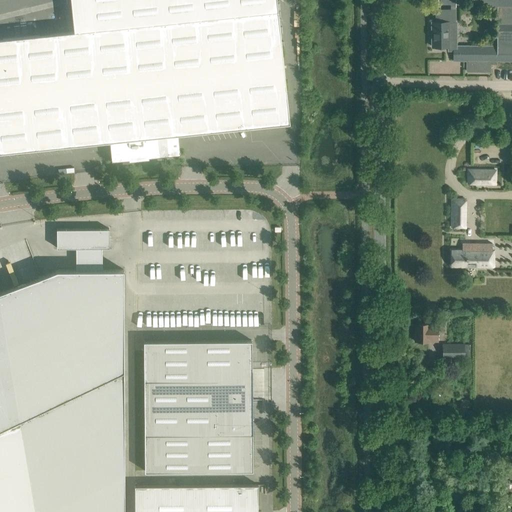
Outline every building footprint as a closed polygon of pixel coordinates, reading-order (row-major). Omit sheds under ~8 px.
[(148,157),(148,158),(149,158),(149,155),(179,152),(179,154),(180,153),(178,134),(290,122),(276,0),(71,0),(74,31),(0,38),(0,151),(110,141),(112,160),(113,160),(113,159),(129,157),(129,160),(130,160),(130,159),(148,157)] [(497,22),(496,22),(496,46),(467,45),(467,47),(454,47),(454,60),(467,60),(467,71),(491,72),(491,61),(511,60),(511,0),(470,0),(471,9),(497,9),(497,22)] [(432,38),(432,47),(449,46),(449,39),(456,39),(456,22),(434,22),(434,38),(432,38)] [(496,185),(496,170),(468,169),(467,184),(496,185)] [(450,198),(450,226),(465,226),(465,198),(450,198)] [(163,216),(144,212),(141,226),(145,227),(140,253),(151,255),(153,244),(150,243),(152,233),(150,233),(152,225),(161,227),(163,216)] [(57,229),(57,248),(109,247),(109,229),(57,229)] [(462,249),(451,249),(451,267),(494,267),(494,251),(492,251),(492,243),(462,243),(462,249)] [(0,511),(124,511),(124,269),(57,270),(0,291),(0,511)] [(415,323),(415,341),(425,341),(438,341),(438,324),(425,323),(415,323)] [(252,369),(252,340),(144,341),(145,471),(253,470),(252,433),(252,411),(253,411),(252,369)] [(464,343),(464,344),(443,344),(443,358),(464,358),(470,358),(470,343),(464,343)] [(461,399),(460,407),(468,408),(469,400),(461,399)] [(135,485),(135,511),(254,511),(255,511),(258,511),(258,484),(135,485)]
